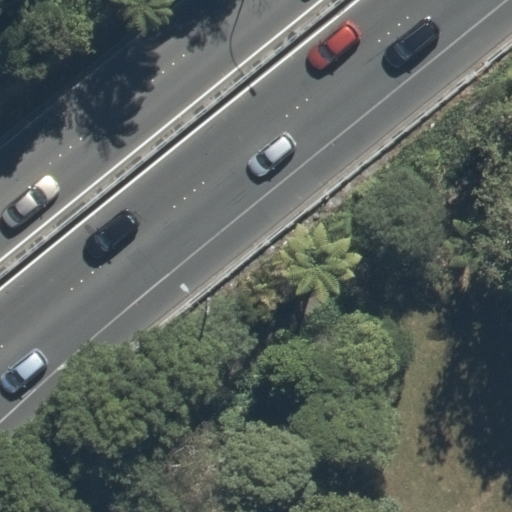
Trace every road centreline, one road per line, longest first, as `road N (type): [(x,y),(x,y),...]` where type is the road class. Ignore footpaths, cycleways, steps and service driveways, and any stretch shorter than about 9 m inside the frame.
road 1 (trunk): [(431,0),(0,360)]
road 2 (trunk): [(0,201),(248,0)]
